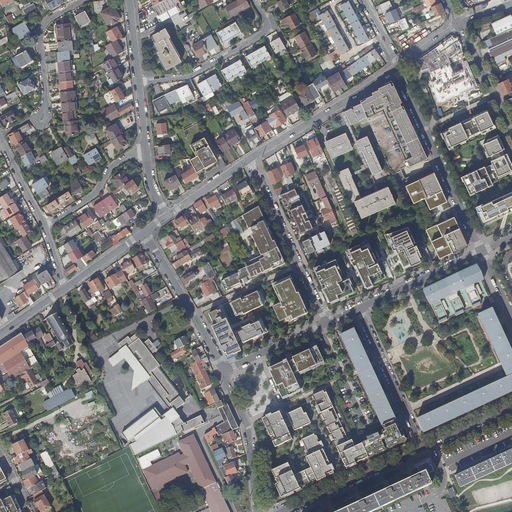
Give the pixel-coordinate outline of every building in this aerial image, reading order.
[(45,0),(51,9),(60,4),(58,0),(45,0)] [(162,0),(154,5),(163,21),(176,13),(173,7),(181,3),(179,0),(162,0)] [(247,0),(237,0),(236,1),(241,10),(241,11),(250,6),(247,0)] [(286,0),(281,0),(278,2),(283,10),(290,6),(286,0)] [(341,5),(361,43),(369,39),(369,38),(371,37),(370,35),(367,36),(364,29),(366,27),(363,22),(361,23),(359,20),(357,16),(359,15),(356,9),(354,11),(350,3),(352,2),(351,0),(350,0),(349,1),(348,1),(341,5)] [(429,7),(436,3),(435,0),(424,0),(426,3),(413,9),(415,13),(417,12),(429,7)] [(231,16),(241,10),(236,1),(226,6),(231,16)] [(384,15),(394,10),(389,1),(380,5),(384,15)] [(20,11),(22,15),(36,8),(34,3),(31,5),(29,3),(24,5),(26,8),(23,9),(20,11)] [(445,12),(440,3),(431,7),(433,10),(434,13),(436,16),(440,14),(445,12)] [(113,5),(101,12),(107,24),(112,21),(113,24),(117,21),(116,19),(119,17),(113,5)] [(394,10),(384,15),(388,24),(401,18),(398,10),(400,9),(405,7),(404,5),(394,10)] [(339,50),(342,55),(350,50),(352,49),(351,46),(348,47),(344,40),(346,39),(343,34),(341,35),(337,28),(339,27),(338,24),(336,25),(328,10),(329,9),(328,7),(323,10),(321,6),(318,8),(321,14),(319,15),(339,50)] [(429,7),(417,12),(419,16),(427,12),(430,9),(429,7)] [(75,16),(80,26),(91,20),(85,10),(75,16)] [(294,14),(282,20),(284,24),(288,22),(292,29),(300,24),(294,14)] [(491,23),(496,35),(511,28),(511,18),(510,14),(507,16),(497,21),(496,20),(493,21),(494,22),(491,23)] [(405,17),(399,20),(404,31),(410,28),(405,17)] [(12,29),(18,40),(30,33),(24,22),(12,29)] [(226,27),(232,37),(238,34),(238,35),(241,33),(242,33),(236,22),(235,22),(236,22),(227,27),(226,27)] [(59,42),(72,40),(70,24),(56,25),(58,42),(59,42)] [(419,25),(405,31),(409,40),(423,34),(419,25)] [(107,31),(113,42),(116,40),(123,36),(117,26),(107,31)] [(226,40),(232,37),(226,27),(226,28),(218,32),(217,32),(223,44),(224,44),(224,43),(227,41),(226,40)] [(181,62),(182,61),(169,38),(171,37),(166,28),(154,35),(158,42),(155,43),(160,51),(158,52),(167,69),(175,65),(178,69),(183,66),(181,62)] [(511,28),(496,35),(483,41),(495,65),(505,60),(504,56),(511,52),(511,28)] [(269,41),(280,37),(277,31),(267,36),(269,41)] [(295,36),(302,48),(311,43),(304,31),(295,36)] [(202,40),(208,51),(217,46),(218,46),(218,45),(217,45),(211,34),(211,35),(202,40)] [(276,53),(286,47),(280,37),(270,43),(276,53)] [(59,42),(60,52),(69,50),(73,50),(72,40),(59,42)] [(106,46),(112,58),(123,52),(120,45),(119,46),(116,40),(113,42),(106,46)] [(200,56),(208,51),(202,40),(193,45),(199,55),(199,56),(199,57),(200,56)] [(311,43),(302,48),(308,59),(317,54),(311,43)] [(256,51),(262,62),(265,60),(265,59),(270,56),(271,57),(265,46),(264,46),(256,51)] [(279,56),(288,50),(286,47),(277,53),(279,56)] [(345,74),(348,78),(381,56),(375,48),(372,51),(369,47),(367,49),(369,52),(366,55),(362,57),(360,54),(358,56),(360,59),(353,63),(351,60),(349,62),(351,65),(347,67),(344,70),(342,67),(338,69),(340,73),(342,77),(345,74)] [(15,56),(21,67),(32,61),(26,50),(15,56)] [(56,52),(57,62),(70,61),(69,50),(60,52),(56,52)] [(258,64),(262,62),(256,51),(247,56),(246,56),(253,68),(253,67),(252,66),(258,63),(258,64)] [(447,79),(458,76),(462,90),(473,87),(468,67),(471,66),(468,57),(459,59),(457,51),(450,53),(451,57),(440,60),(438,54),(428,57),(427,55),(420,57),(423,69),(447,63),(450,73),(446,74),(447,79)] [(111,59),(100,65),(105,73),(109,71),(116,67),(111,59)] [(231,65),(237,76),(241,74),(240,73),(246,70),(246,71),(247,71),(240,59),(240,60),(231,65)] [(57,62),(58,72),(71,70),(70,61),(57,62)] [(234,78),(237,76),(231,65),(222,70),(221,70),(228,82),(228,81),(228,80),(233,77),(234,78)] [(116,67),(109,71),(116,81),(124,76),(118,66),(116,67)] [(58,72),(59,82),(72,80),(71,70),(58,72)] [(324,73),(312,81),(320,93),(324,91),(323,90),(331,85),(328,80),(324,73)] [(340,73),(328,80),(331,85),(332,86),(335,92),(347,85),(342,77),(340,73)] [(207,79),(213,90),(222,86),(222,85),(215,74),(215,75),(207,79)] [(18,83),(24,94),(35,88),(29,77),(18,83)] [(306,105),(321,95),(320,93),(312,81),(310,77),(305,80),(310,89),(309,90),(307,87),(300,91),(297,93),(299,97),(300,96),(306,105)] [(6,79),(0,82),(0,88),(9,84),(6,79)] [(205,95),(213,90),(207,79),(199,84),(198,84),(204,95),(205,96),(205,95)] [(508,79),(498,84),(503,95),(511,91),(511,88),(511,87),(511,82),(510,83),(508,79)] [(59,82),(61,92),(73,90),(74,90),(73,84),(72,80),(59,82)] [(365,98),(360,101),(361,103),(393,175),(401,171),(401,169),(409,165),(410,167),(428,159),(392,82),(386,85),(365,98)] [(188,85),(176,90),(181,99),(183,103),(195,97),(193,94),(188,85)] [(118,86),(110,91),(117,102),(124,98),(118,86)] [(61,92),(62,102),(74,100),(73,90),(61,92)] [(164,95),(169,104),(181,99),(176,90),(164,95)] [(16,93),(15,91),(0,99),(0,106),(2,105),(3,107),(7,104),(4,100),(13,95),(16,93)] [(159,112),(170,106),(169,104),(164,95),(160,96),(161,98),(153,102),(159,112)] [(281,105),(287,116),(300,108),(294,97),(281,105)] [(118,104),(119,107),(129,103),(127,99),(118,104)] [(252,122),(260,137),(273,130),(267,121),(261,124),(253,109),(259,105),(255,99),(251,101),(250,100),(242,105),(249,117),(252,122)] [(63,111),(75,110),(74,100),(62,102),(63,111)] [(223,109),(224,110),(227,109),(227,107),(233,104),(230,100),(224,103),(226,107),(223,109)] [(240,102),(239,100),(236,102),(233,104),(227,107),(227,109),(232,117),(240,112),(245,119),(249,117),(242,105),(240,102)] [(104,117),(107,122),(133,107),(131,104),(118,111),(114,104),(100,111),(104,117)] [(368,119),(362,105),(357,107),(357,105),(353,107),(354,109),(353,109),(352,108),(344,112),(347,116),(352,127),(361,123),(360,122),(368,119)] [(208,110),(212,117),(220,113),(216,106),(208,110)] [(271,115),(277,126),(286,120),(280,109),(271,115)] [(11,110),(0,116),(4,123),(9,121),(9,122),(16,119),(11,110)] [(64,121),(77,120),(76,115),(76,113),(75,110),(63,111),(64,121)] [(495,128),(487,111),(449,128),(449,130),(442,133),(444,138),(449,148),(453,146),(468,139),(468,137),(480,131),(482,134),(495,128)] [(77,120),(64,121),(65,126),(64,126),(65,135),(78,134),(77,120)] [(254,143),(261,139),(260,137),(252,122),(248,124),(247,125),(247,126),(246,127),(249,131),(246,133),(250,140),(252,140),(254,143)] [(156,124),(157,134),(167,133),(166,123),(156,124)] [(106,129),(111,140),(121,134),(122,134),(116,124),(106,129)] [(20,127),(9,134),(13,143),(18,140),(15,135),(22,132),(20,127)] [(215,140),(222,151),(241,140),(234,130),(225,135),(215,140)] [(346,133),(325,142),(332,159),(353,149),(346,133)] [(121,134),(111,140),(117,150),(127,144),(121,134)] [(503,150),(505,149),(498,135),(487,140),(488,142),(483,145),(489,156),(492,155),(503,150)] [(218,160),(204,137),(192,144),(198,155),(197,156),(190,159),(194,167),(197,172),(218,160)] [(323,152),(317,138),(308,142),(314,156),(323,152)] [(374,176),(383,172),(368,138),(358,142),(363,153),(364,153),(374,176)] [(16,145),(21,156),(31,151),(24,139),(16,145)] [(170,144),(158,145),(160,154),(165,153),(166,153),(171,153),(170,144)] [(198,155),(192,144),(190,145),(197,156),(198,155)] [(308,154),(304,145),(294,149),(299,159),(300,161),(303,159),(302,157),(308,154)] [(67,146),(62,149),(68,158),(71,163),(71,164),(76,162),(77,159),(74,155),(73,156),(67,146)] [(57,165),(68,158),(62,149),(61,147),(51,153),(57,165)] [(84,155),(89,165),(101,158),(96,149),(84,155)] [(503,150),(492,155),(493,157),(494,160),(505,154),(504,152),(503,150)] [(31,152),(21,157),(25,164),(35,159),(31,152)] [(511,171),(511,164),(507,154),(505,154),(494,160),(491,161),(493,164),(485,168),(485,166),(462,177),(464,181),(470,194),(474,192),(474,193),(493,184),(491,180),(498,176),(499,178),(509,173),(511,171)] [(291,162),(281,166),(286,178),(296,173),(291,162)] [(197,172),(194,167),(181,174),(186,183),(199,175),(197,172)] [(396,203),(389,187),(362,199),(351,175),(352,175),(349,168),(338,173),(352,203),(355,202),(362,218),(396,203)] [(116,176),(111,179),(117,188),(124,184),(131,179),(127,174),(128,173),(126,169),(116,176)] [(277,169),(267,173),(269,178),(272,184),(282,180),(277,169)] [(353,237),(359,234),(331,171),(331,169),(329,170),(329,172),(326,173),(353,237)] [(335,216),(315,171),(306,176),(311,187),(315,185),(318,192),(317,192),(321,199),(322,199),(326,208),(326,209),(321,211),(325,220),(335,216)] [(434,173),(406,186),(409,192),(411,192),(413,196),(411,197),(414,203),(425,198),(430,210),(437,207),(436,205),(440,203),(441,205),(448,202),(444,194),(442,194),(439,188),(441,187),(434,173)] [(171,190),(181,184),(176,174),(165,180),(171,190)] [(33,184),(38,192),(45,188),(48,186),(43,178),(44,177),(43,177),(33,184)] [(0,182),(0,184),(2,188),(9,183),(6,179),(0,182)] [(124,185),(124,184),(117,188),(113,191),(114,194),(121,189),(125,186),(130,193),(138,187),(133,179),(124,185)] [(67,187),(69,191),(80,184),(77,180),(67,187)] [(252,191),(247,182),(237,187),(243,197),(252,191)] [(80,184),(69,191),(72,196),(76,193),(79,191),(83,189),(80,184)] [(45,188),(38,192),(42,198),(49,194),(45,188)] [(284,193),(280,195),(299,234),(313,227),(309,218),(305,219),(303,214),(306,212),(299,198),(293,201),(291,198),(298,195),(295,188),(284,193)] [(72,196),(69,191),(58,198),(47,205),(48,208),(49,207),(50,208),(57,204),(58,205),(72,196)] [(238,198),(234,191),(222,198),(226,205),(238,198)] [(482,204),(476,207),(478,212),(480,212),(485,223),(511,211),(511,192),(483,205),(482,204)] [(6,193),(0,196),(0,203),(3,209),(16,201),(13,198),(10,200),(6,193)] [(110,196),(102,201),(109,211),(117,206),(110,195),(110,196)] [(205,197),(201,200),(206,208),(207,210),(209,208),(217,204),(220,210),(221,208),(221,207),(223,206),(217,195),(207,200),(205,197)] [(200,212),(206,208),(201,200),(193,205),(196,209),(197,209),(200,212)] [(258,207),(260,206),(258,200),(244,208),(247,213),(256,208),(258,207)] [(9,216),(19,210),(17,207),(16,206),(18,205),(16,201),(4,208),(9,216)] [(101,217),(109,211),(102,201),(94,206),(101,217)] [(124,213),(117,217),(122,224),(119,226),(121,229),(126,226),(130,224),(127,220),(135,215),(130,208),(128,210),(126,211),(124,213)] [(246,267),(238,271),(239,273),(244,283),(255,278),(255,276),(258,275),(259,276),(262,275),(261,273),(264,272),(265,273),(269,271),(268,270),(272,268),(272,270),(280,267),(279,265),(284,262),(262,214),(260,215),(256,208),(247,213),(244,215),(247,221),(245,222),(249,229),(250,228),(253,235),(260,248),(258,248),(261,256),(263,255),(264,258),(247,266),(246,263),(245,264),(246,267)] [(22,215),(20,212),(9,218),(15,228),(17,227),(25,222),(21,216),(22,215)] [(78,218),(85,227),(94,221),(87,212),(78,218)] [(189,221),(185,215),(175,221),(179,227),(181,226),(182,228),(190,223),(189,221)] [(196,232),(204,226),(200,220),(197,215),(189,221),(190,223),(196,232)] [(78,217),(71,222),(72,224),(64,228),(70,237),(85,227),(78,218),(78,217)] [(444,222),(426,230),(440,259),(464,248),(463,247),(467,245),(455,217),(448,220),(449,222),(445,224),(444,222)] [(200,220),(204,226),(210,223),(209,220),(206,221),(204,218),(200,220)] [(28,226),(26,222),(25,222),(17,227),(23,236),(24,235),(31,231),(28,226)] [(23,236),(17,227),(15,228),(20,238),(23,236)] [(408,227),(384,234),(388,241),(391,240),(394,244),(391,245),(393,250),(396,249),(405,268),(421,261),(415,248),(417,247),(416,243),(413,244),(407,231),(409,230),(408,227)] [(129,232),(126,228),(115,235),(114,234),(108,238),(114,246),(120,242),(118,239),(129,232)] [(224,238),(229,235),(224,228),(220,231),(222,234),(224,238)] [(90,234),(86,230),(71,240),(74,244),(77,242),(90,234)] [(102,236),(98,230),(91,235),(91,236),(98,245),(100,244),(107,239),(104,235),(102,236)] [(304,255),(330,243),(329,239),(325,230),(320,233),(322,238),(320,239),(317,234),(312,236),(315,242),(312,243),(309,237),(298,242),(304,255)] [(91,235),(90,234),(77,242),(78,245),(91,236),(91,235)] [(206,239),(208,243),(216,238),(214,234),(206,239)] [(0,283),(22,270),(7,246),(0,235),(0,283)] [(20,238),(16,240),(23,251),(31,246),(24,235),(23,236),(20,238)] [(176,245),(183,240),(181,237),(175,241),(172,235),(168,238),(170,242),(166,245),(169,249),(176,245)] [(191,247),(185,238),(183,240),(176,245),(179,250),(178,250),(180,253),(191,247)] [(366,245),(364,242),(346,250),(349,257),(352,255),(354,260),(352,261),(354,265),(356,264),(367,287),(373,284),(372,283),(386,277),(383,271),(380,272),(378,268),(380,267),(378,262),(376,263),(369,249),(371,248),(369,243),(366,245)] [(223,254),(231,249),(229,245),(221,250),(223,254)] [(85,254),(83,256),(86,261),(95,254),(94,252),(97,250),(95,247),(85,254)] [(199,254),(196,250),(189,254),(178,261),(173,264),(176,268),(199,254)] [(83,251),(72,258),(74,262),(75,261),(83,256),(85,254),(83,251)] [(178,261),(189,254),(186,251),(176,257),(178,261)] [(142,254),(132,259),(138,269),(149,263),(146,259),(145,259),(144,258),(142,254)] [(83,256),(75,261),(76,263),(81,269),(88,264),(86,261),(83,256)] [(321,266),(320,265),(314,267),(322,283),(324,282),(327,289),(325,290),(331,302),(354,291),(350,283),(352,283),(349,278),(338,283),(337,281),(342,279),(336,266),(338,265),(335,259),(321,266)] [(126,264),(120,268),(122,271),(125,276),(135,270),(130,260),(125,263),(126,264)] [(205,273),(212,269),(208,262),(196,269),(198,272),(203,269),(205,273)] [(78,271),(81,269),(76,263),(70,267),(69,265),(68,266),(67,267),(68,268),(65,270),(67,274),(76,268),(78,271)] [(480,272),(477,265),(423,290),(429,304),(430,303),(438,321),(448,316),(440,299),(447,296),(455,313),(465,309),(457,291),(464,288),(472,305),(482,301),(474,283),(478,281),(475,274),(480,272)] [(45,266),(35,272),(37,275),(47,269),(48,271),(49,270),(46,266),(45,266)] [(42,283),(52,277),(48,271),(47,269),(37,275),(42,283)] [(211,278),(212,278),(216,276),(212,269),(205,273),(209,279),(211,278)] [(121,283),(127,280),(125,276),(122,271),(116,274),(121,283)] [(221,281),(226,291),(241,284),(236,274),(235,272),(225,277),(226,279),(221,281)] [(475,274),(478,281),(484,279),(480,272),(475,274)] [(183,276),(181,278),(185,285),(188,283),(188,281),(194,277),(191,273),(184,277),(183,276)] [(110,290),(121,283),(116,274),(105,281),(110,290)] [(291,282),(289,277),(274,284),(280,297),(278,298),(280,303),(273,307),(280,322),(289,317),(291,321),(308,313),(293,281),(291,282)] [(22,281),(21,282),(26,290),(30,296),(31,295),(30,293),(38,288),(33,279),(24,285),(22,281)] [(93,282),(89,285),(92,290),(87,293),(90,298),(95,295),(95,294),(99,291),(102,289),(103,288),(98,279),(93,282)] [(209,281),(202,285),(208,296),(216,291),(214,288),(213,288),(209,281)] [(18,284),(23,292),(26,290),(21,282),(18,284)] [(146,285),(142,287),(144,291),(139,294),(134,284),(131,286),(140,302),(143,300),(148,298),(147,297),(152,294),(146,285)] [(280,297),(274,284),(272,285),(278,298),(280,297)] [(30,304),(33,302),(30,296),(26,290),(23,292),(14,298),(20,306),(28,300),(30,304)] [(90,298),(87,293),(85,290),(79,294),(85,303),(91,299),(90,298)] [(241,299),(230,304),(236,316),(243,313),(243,314),(263,305),(260,299),(257,291),(241,299)] [(154,300),(160,297),(157,292),(151,295),(154,300)] [(213,300),(222,295),(220,292),(211,297),(213,300)] [(143,300),(140,302),(141,304),(143,302),(147,309),(145,311),(147,314),(156,309),(153,303),(150,296),(148,298),(143,300)] [(123,312),(118,305),(114,307),(115,308),(112,310),(116,316),(123,312)] [(267,332),(261,317),(256,320),(256,321),(252,323),(253,325),(251,326),(250,324),(233,333),(226,319),(225,319),(220,309),(209,314),(215,326),(212,327),(226,358),(241,351),(238,345),(267,332)] [(482,314),(479,315),(504,370),(505,369),(509,376),(500,381),(499,379),(496,380),(497,382),(482,389),(481,387),(478,389),(479,390),(464,397),(463,395),(460,397),(460,398),(446,405),(445,404),(441,405),(442,407),(428,414),(427,412),(423,414),(424,416),(417,419),(423,432),(511,390),(511,352),(511,353),(505,338),(507,337),(506,334),(504,335),(497,320),(498,319),(497,316),(495,317),(491,309),(482,314)] [(72,344),(70,339),(70,338),(71,337),(71,336),(71,335),(71,334),(70,333),(70,332),(70,331),(70,332),(68,329),(69,329),(68,328),(66,326),(67,325),(66,325),(65,324),(66,324),(66,323),(65,322),(65,323),(64,322),(65,322),(64,321),(64,322),(62,319),(63,319),(63,318),(62,318),(60,316),(61,315),(60,315),(58,312),(55,314),(54,314),(54,315),(51,317),(50,316),(49,316),(49,317),(46,319),(48,322),(47,322),(48,323),(50,326),(49,326),(50,327),(50,326),(52,329),(51,329),(52,330),(52,329),(54,332),(53,332),(54,333),(56,335),(55,336),(56,336),(57,337),(57,339),(58,339),(58,340),(59,340),(60,341),(60,342),(62,342),(63,342),(65,343),(67,347),(72,344)] [(383,424),(395,419),(394,417),(392,412),(393,411),(391,407),(390,408),(383,394),(385,393),(383,390),(382,390),(375,376),(376,375),(375,372),(373,372),(371,368),(370,365),(369,363),(367,358),(368,357),(367,354),(365,354),(359,340),(360,339),(358,336),(357,336),(353,329),(352,329),(351,325),(343,329),(345,333),(341,335),(356,368),(358,371),(359,374),(381,422),(382,425),(383,424)] [(39,328),(32,332),(36,338),(37,339),(39,338),(43,335),(43,334),(44,333),(41,329),(40,330),(39,328)] [(36,338),(32,332),(23,337),(27,343),(36,338)] [(55,345),(49,333),(45,335),(46,336),(45,337),(46,338),(45,338),(47,341),(48,340),(50,343),(48,345),(49,347),(50,346),(52,348),(56,345),(59,351),(60,351),(63,349),(59,343),(56,345),(55,345)] [(27,343),(23,337),(22,334),(2,347),(10,359),(20,352),(29,346),(27,343)] [(204,423),(201,415),(184,424),(183,424),(182,422),(183,422),(180,418),(180,417),(175,410),(184,403),(180,397),(178,398),(173,392),(175,391),(157,367),(160,365),(151,354),(157,350),(153,345),(152,344),(148,339),(143,343),(139,338),(138,338),(135,334),(130,338),(128,336),(118,344),(122,348),(122,349),(125,346),(150,378),(147,380),(171,410),(162,417),(155,408),(122,434),(129,443),(132,441),(134,444),(130,446),(135,456),(177,435),(181,433),(181,432),(183,431),(184,433),(204,423)] [(189,344),(185,336),(174,341),(178,349),(179,349),(184,346),(189,344)] [(122,349),(122,348),(119,350),(120,351),(108,360),(113,366),(125,358),(134,371),(133,380),(132,390),(143,382),(144,383),(147,380),(150,378),(125,346),(122,349)] [(184,346),(179,349),(179,350),(168,355),(170,359),(170,360),(186,351),(184,346)] [(203,349),(202,346),(191,352),(196,362),(200,360),(197,352),(203,349)] [(287,360),(269,368),(282,398),(288,395),(288,396),(297,392),(296,391),(300,389),(293,374),(292,372),(297,369),(298,371),(323,360),(317,346),(292,357),(293,359),(288,362),(287,360)] [(0,365),(3,363),(10,359),(2,347),(0,347),(0,365)] [(19,375),(30,369),(20,352),(10,359),(3,363),(12,379),(19,375)] [(93,374),(86,363),(84,364),(81,359),(76,363),(79,369),(76,371),(78,373),(73,376),(76,383),(78,382),(80,385),(85,382),(86,384),(91,381),(89,378),(91,376),(90,375),(93,374)] [(203,366),(200,360),(196,362),(197,365),(200,371),(205,369),(208,368),(206,365),(203,366)] [(323,360),(298,371),(299,373),(324,361),(323,360)] [(200,371),(197,365),(192,367),(198,380),(203,377),(204,380),(208,378),(205,369),(200,371)] [(30,388),(39,384),(30,369),(19,375),(22,380),(25,378),(30,388)] [(203,377),(198,380),(200,385),(201,384),(203,389),(212,384),(208,378),(204,380),(203,377)] [(50,399),(63,392),(61,386),(47,393),(50,399)] [(75,397),(70,389),(63,392),(50,399),(43,403),(48,411),(75,397)] [(215,389),(209,391),(213,399),(215,402),(215,403),(220,401),(217,395),(218,395),(215,389)] [(288,395),(282,398),(283,399),(301,391),(300,389),(296,391),(297,392),(288,396),(288,395)] [(345,466),(367,455),(362,443),(355,446),(351,439),(349,440),(325,389),(312,395),(320,412),(322,411),(323,413),(321,414),(323,419),(326,418),(326,420),(323,421),(325,426),(328,425),(329,426),(327,427),(329,432),(332,431),(332,433),(330,434),(333,439),(335,438),(335,440),(332,441),(334,446),(336,446),(338,450),(345,466)] [(213,399),(209,391),(204,394),(208,401),(213,399)] [(228,420),(232,430),(239,428),(228,404),(218,409),(224,422),(228,420)] [(301,407),(287,414),(289,418),(292,425),(295,431),(311,423),(306,413),(304,414),(301,407)] [(19,423),(12,409),(3,414),(10,427),(19,423)] [(279,410),(261,418),(275,447),(292,439),(287,428),(283,420),(279,410)] [(292,425),(289,418),(283,420),(287,428),(292,425)] [(406,439),(396,418),(395,419),(383,424),(386,431),(382,433),(383,435),(379,437),(377,433),(367,438),(368,440),(362,443),(368,455),(374,452),(375,454),(385,449),(383,445),(387,444),(389,448),(406,439)] [(224,422),(214,428),(217,433),(218,436),(221,435),(224,434),(232,430),(228,420),(224,422)] [(213,430),(204,435),(206,439),(207,441),(208,443),(213,440),(211,436),(217,433),(214,428),(212,429),(213,430)] [(234,434),(232,430),(224,434),(221,435),(224,441),(227,440),(228,444),(236,440),(234,436),(234,434)] [(286,463),(270,471),(277,484),(274,485),(281,498),(299,488),(298,486),(314,477),(316,479),(332,471),(319,441),(318,442),(317,441),(318,440),(316,435),(315,436),(314,434),(302,439),(309,455),(306,457),(310,468),(292,475),(286,463)] [(229,511),(193,435),(178,442),(184,455),(180,457),(179,454),(144,471),(153,489),(188,472),(184,465),(188,463),(210,508),(202,511),(229,511)] [(18,456),(29,451),(23,440),(18,442),(12,445),(18,456)] [(225,445),(223,446),(225,450),(226,450),(228,457),(231,456),(232,459),(236,457),(235,452),(233,449),(233,446),(235,445),(234,443),(225,446),(225,445)] [(214,445),(210,447),(211,449),(213,453),(217,460),(218,464),(221,462),(219,459),(226,456),(222,448),(220,449),(218,446),(215,448),(214,445)] [(511,462),(511,450),(511,449),(455,476),(460,487),(511,462)] [(19,465),(30,459),(27,453),(30,452),(29,450),(29,451),(18,456),(15,457),(19,465)] [(55,466),(47,451),(41,454),(49,469),(54,466),(55,466)] [(26,480),(35,476),(37,475),(36,471),(40,468),(38,464),(34,467),(30,459),(19,465),(26,480)] [(224,466),(228,476),(232,475),(237,473),(233,462),(230,463),(224,466)] [(417,466),(420,473),(425,471),(427,474),(434,471),(431,465),(430,466),(428,462),(417,466)] [(370,511),(431,484),(428,478),(427,474),(425,471),(420,473),(414,476),(414,474),(411,476),(408,477),(409,479),(390,487),(390,486),(387,487),(384,488),(385,490),(363,500),(362,498),(357,501),(358,502),(337,511),(335,511),(332,511),(370,511)] [(229,485),(235,481),(232,475),(228,476),(225,477),(229,485)] [(28,490),(30,488),(38,483),(36,478),(35,476),(26,480),(23,482),(28,490)] [(42,481),(38,483),(30,488),(35,495),(42,491),(46,488),(42,481)] [(452,487),(447,490),(451,498),(456,496),(452,487)] [(1,501),(0,502),(0,511),(21,511),(22,511),(15,497),(14,497),(14,495),(4,501),(2,502),(1,501)] [(42,511),(52,507),(45,495),(37,500),(36,499),(34,500),(35,501),(37,506),(38,505),(39,507),(39,508),(41,511),(42,511)]
